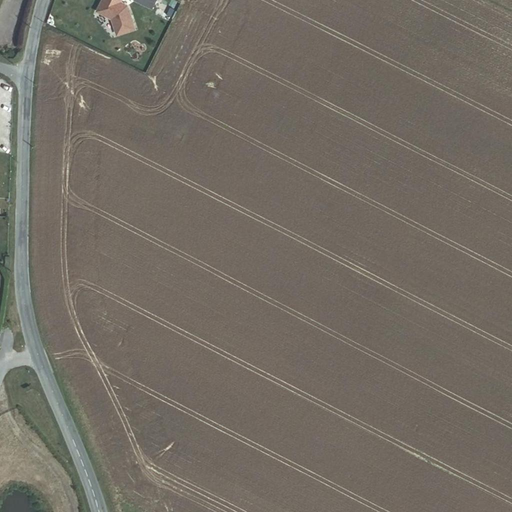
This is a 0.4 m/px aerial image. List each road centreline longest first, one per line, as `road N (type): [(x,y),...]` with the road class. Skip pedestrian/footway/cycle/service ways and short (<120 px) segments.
road 1 (tertiary): [(43,0),(26,74),(23,145),(21,260),(36,354)]
road 2 (tertiary): [(36,354),(98,511)]
